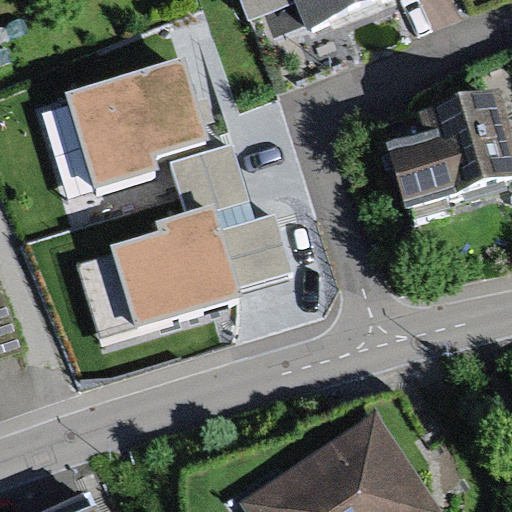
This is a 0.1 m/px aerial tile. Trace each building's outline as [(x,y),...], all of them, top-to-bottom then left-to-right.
[(280,0),(296,39),(397,0),(280,0)] [(180,61),(73,93),(99,182),(154,166),(150,153),(203,137),(180,61)] [(510,182),(485,101),(405,126),(411,145),(374,157),(393,218),(510,182)] [(236,293),(213,209),(160,224),(163,234),(117,247),(138,321),(236,293)] [(0,360),(13,356),(0,320),(0,360)] [(428,511),(365,418),(231,508),(233,511),(428,511)] [(91,511),(82,493),(43,511),(91,511)]
